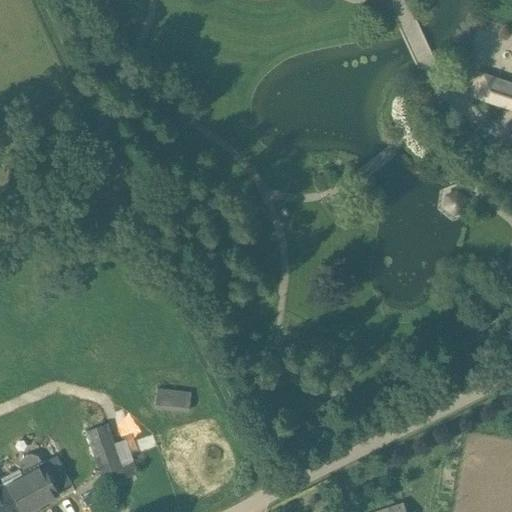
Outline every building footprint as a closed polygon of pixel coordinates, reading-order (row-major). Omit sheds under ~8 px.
[(511,90),(483,80),(477,97),(511,108),(511,90)] [(191,392),(157,388),(155,408),(189,412),(191,392)] [(121,463),(107,423),(86,431),(105,485),(137,474),(132,459),(121,463)] [(23,473),(13,478),(30,511),(59,495),(42,463),(41,463),(38,456),(30,455),(23,459),(20,466),(23,473)] [(0,485),(0,511),(28,511),(30,511),(13,478),(0,485)] [(411,511),(406,498),(366,511),(411,511)]
